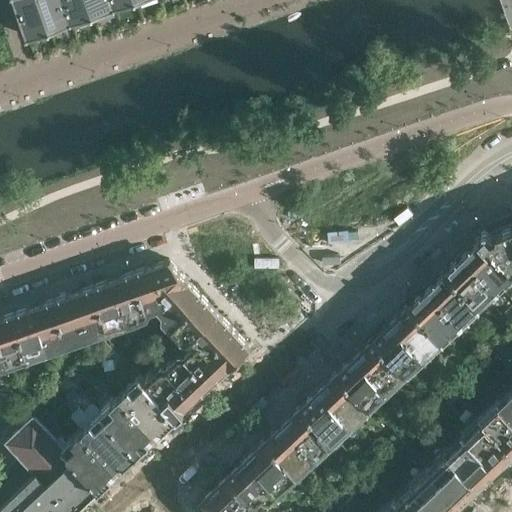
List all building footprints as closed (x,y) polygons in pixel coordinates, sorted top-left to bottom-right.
[(50,28),(40,0),(15,0),(17,5),(17,6),(17,7),(22,20),(21,20),(22,21),(27,34),(26,34),(26,36),(27,36),(29,35),(29,34),(49,28),(50,28)] [(71,20),(64,0),(40,0),(50,28),(51,28),(51,27),(70,20),(70,21),(71,20)] [(93,13),(88,0),(64,0),(71,20),(72,20),(92,13),(92,14),(93,13)] [(115,5),(112,0),(88,0),(93,13),(94,13),(94,12),(113,5),(114,6),(115,5)] [(511,220),(490,230),(489,229),(489,228),(488,227),(487,227),(486,226),(485,226),(483,227),(487,231),(511,257),(511,220)] [(511,265),(511,257),(487,231),(483,227),(482,229),(482,230),(482,231),(482,233),(465,249),(495,282),(511,265)] [(495,282),(465,249),(447,266),(477,298),(495,282)] [(164,296),(186,276),(169,258),(153,264),(164,296)] [(164,296),(153,264),(113,277),(127,319),(138,316),(136,310),(156,303),(164,296)] [(477,298),(447,266),(429,283),(459,315),(477,298)] [(186,276),(164,296),(156,303),(187,335),(216,308),(186,276)] [(127,319),(113,277),(73,291),(87,333),(98,329),(96,324),(115,317),(117,323),(127,319)] [(459,315),(429,283),(411,299),(441,332),(459,315)] [(87,333),(73,291),(33,305),(47,347),(58,343),(56,338),(75,331),(77,337),(87,333)] [(441,332),(411,299),(393,316),(424,348),(441,332)] [(47,347),(33,305),(0,316),(0,338),(7,360),(18,357),(16,351),(35,345),(37,350),(47,347)] [(249,343),(216,308),(187,335),(192,341),(201,339),(225,365),(249,343)] [(424,348),(393,316),(375,333),(405,365),(424,348)] [(511,341),(511,335),(507,330),(501,335),(510,344),(511,341)] [(405,365),(375,333),(357,350),(388,382),(405,365)] [(510,344),(501,335),(496,341),(504,349),(510,344)] [(194,394),(225,365),(201,339),(192,341),(175,358),(172,355),(164,362),(194,394)] [(388,382),(357,350),(339,367),(369,399),(388,382)] [(194,394),(164,362),(152,373),(150,371),(144,377),(176,411),(194,394)] [(483,370),(475,362),(469,367),(477,375),(483,370)] [(369,399),(339,367),(321,384),(351,416),(369,399)] [(477,375),(469,367),(464,372),(472,381),(477,375)] [(176,411),(144,377),(138,371),(119,389),(157,429),(176,411)] [(351,416),(321,384),(303,401),(333,433),(351,416)] [(511,385),(499,398),(511,411),(511,385)] [(37,417),(56,398),(48,389),(28,408),(34,413),(37,417)] [(157,429),(119,389),(100,407),(138,447),(157,429)] [(449,403),(441,394),(435,400),(443,408),(449,403)] [(511,411),(499,398),(482,415),(511,446),(511,411)] [(443,408),(435,400),(429,406),(436,414),(443,408)] [(333,433),(303,401),(297,407),(285,418),(315,450),(333,433)] [(138,447),(100,407),(81,425),(118,465),(138,447)] [(61,443),(37,417),(34,413),(6,439),(36,470),(0,503),(0,511),(68,511),(99,483),(61,443)] [(511,446),(482,415),(465,431),(496,465),(505,456),(508,456),(511,452),(511,446)] [(315,450),(285,418),(267,434),(298,467),(315,450)] [(118,465),(81,425),(61,443),(99,483),(118,465)] [(414,436),(406,427),(400,433),(408,441),(414,436)] [(496,465),(465,431),(447,448),(479,481),(481,480),(483,480),(488,476),(487,473),(496,465)] [(408,441),(400,433),(394,439),(402,447),(408,441)] [(298,467),(267,434),(250,451),(280,483),(298,467)] [(479,481),(447,448),(430,464),(462,498),(471,489),(473,490),(478,485),(478,483),(479,481)] [(280,483),(250,451),(229,471),(255,499),(263,490),(265,493),(270,493),(280,483)] [(380,468),(372,460),(366,466),(373,474),(380,468)] [(462,498),(430,464),(413,481),(442,511),(449,511),(453,509),(453,506),(462,498)] [(373,474),(366,466),(360,472),(367,480),(373,474)] [(240,511),(251,502),(255,499),(229,471),(198,500),(207,510),(207,511),(206,511),(240,511)] [(442,511),(413,481),(396,497),(409,511),(442,511)] [(409,511),(396,497),(380,511),(409,511)] [(270,511),(266,508),(262,508),(259,510),(251,502),(240,511),(270,511)]
